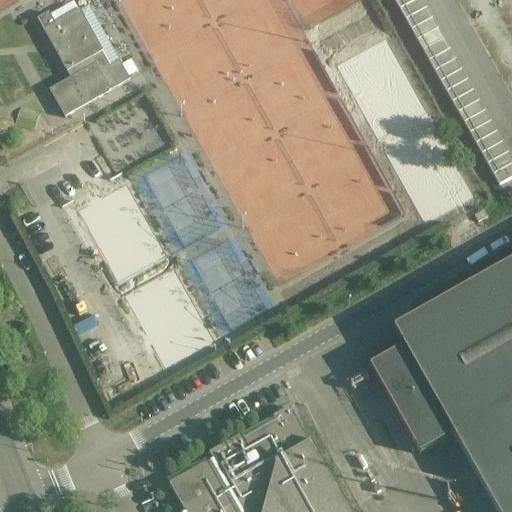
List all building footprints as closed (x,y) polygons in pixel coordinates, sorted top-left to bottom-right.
[(396,0),(394,1),(400,12),(420,0),(396,0)] [(420,0),(400,12),(406,22),(427,10),(420,0)] [(88,9),(44,35),(71,81),(96,67),(103,79),(122,68),(88,9)] [(427,10),(406,22),(412,32),(432,21),(427,10)] [(432,21),(412,32),(417,43),(438,31),(432,21)] [(438,31),(417,43),(423,53),(444,41),(438,31)] [(444,41),(423,53),(429,63),(450,52),(444,41)] [(450,52),(429,63),(435,74),(456,62),(450,52)] [(456,62),(435,74),(441,84),(462,72),(456,62)] [(96,67),(71,81),(49,93),(65,121),(66,120),(66,119),(106,96),(107,97),(109,96),(108,95),(130,82),(122,68),(103,79),(96,67)] [(462,72),(441,84),(447,95),(468,83),(462,72)] [(468,83),(447,95),(452,105),(473,93),(468,83)] [(473,93),(452,105),(458,115),(479,103),(473,93)] [(479,103),(458,115),(464,126),(485,114),(479,103)] [(485,114),(464,126),(470,136),(491,124),(485,114)] [(491,124),(470,136),(476,146),(497,134),(491,124)] [(497,134),(476,146),(482,157),(503,145),(497,134)] [(503,145),(482,157),(488,167),(508,155),(503,145)] [(511,161),(508,155),(488,167),(493,177),(511,166),(511,161)] [(511,166),(493,177),(499,188),(511,180),(511,166)] [(370,369),(419,457),(453,438),(495,511),(511,511),(511,265),(394,333),(403,350),(370,369)] [(348,511),(311,445),(310,445),(290,410),(209,456),(213,463),(207,466),(205,461),(167,483),(183,511),(348,511)]
